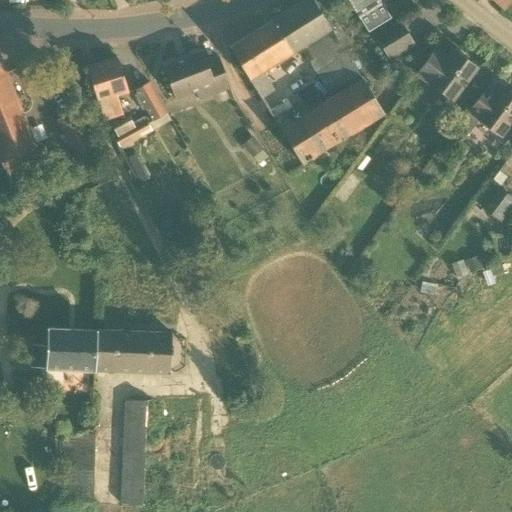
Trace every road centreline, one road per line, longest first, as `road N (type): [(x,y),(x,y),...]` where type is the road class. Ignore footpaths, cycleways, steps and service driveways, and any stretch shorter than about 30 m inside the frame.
road 1 (unknown): [(43,27),(183,299),(192,330),(185,373)]
road 2 (residential): [(0,25),(157,25),(249,0)]
